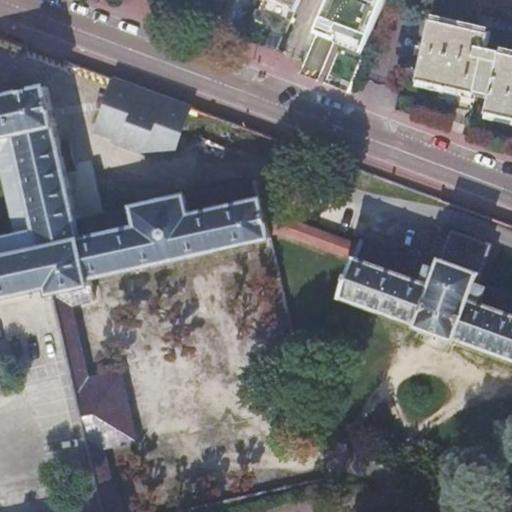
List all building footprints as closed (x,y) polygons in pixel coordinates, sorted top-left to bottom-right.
[(264,0),(255,22),(267,28),(268,26),(286,34),(300,0),(264,0)] [(331,0),(309,53),(356,73),(382,10),(364,2),(365,0),(331,0)] [(432,20),(418,83),(478,96),(479,92),(492,95),(487,116),(511,121),(511,54),(488,49),(491,34),(432,20)] [(120,80),(100,132),(117,138),(115,143),(153,157),(155,153),(173,159),(192,107),(120,80)] [(0,511),(118,511),(104,447),(136,440),(121,373),(90,379),(72,305),(93,299),(90,286),(94,286),(93,279),(273,239),(272,234),(282,232),(355,265),(344,297),(420,325),(419,326),(458,341),(459,339),(511,357),(511,296),(480,285),(494,245),(454,230),(452,234),(444,231),(430,267),(363,243),(362,248),(284,215),(278,192),(263,195),(259,181),(189,196),(188,194),(137,206),(137,208),(80,221),(49,85),(0,95),(0,511)]
